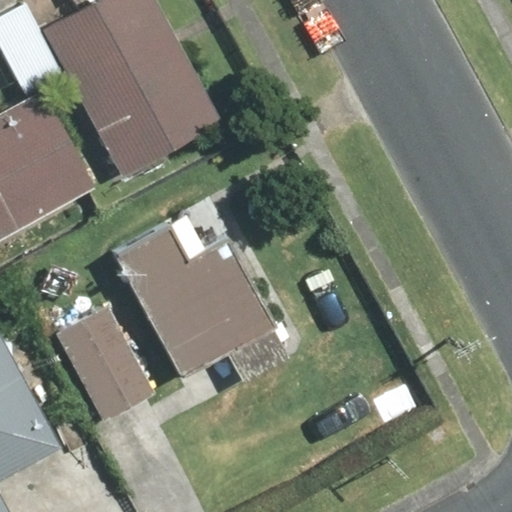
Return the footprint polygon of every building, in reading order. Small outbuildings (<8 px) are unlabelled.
[(151,0),(90,0),(39,26),(114,174),(205,128),(193,103),(202,99),(151,0)] [(21,1),(0,12),(0,53),(18,88),(56,68),(21,1)] [(37,87),(0,107),(0,234),(91,182),(37,87)] [(225,192),(110,251),(174,376),(220,352),(233,377),(302,342),(225,192)] [(105,304),(52,333),(99,417),(151,389),(105,304)] [(0,346),(0,511),(11,511),(0,490),(0,479),(56,449),(0,346)]
